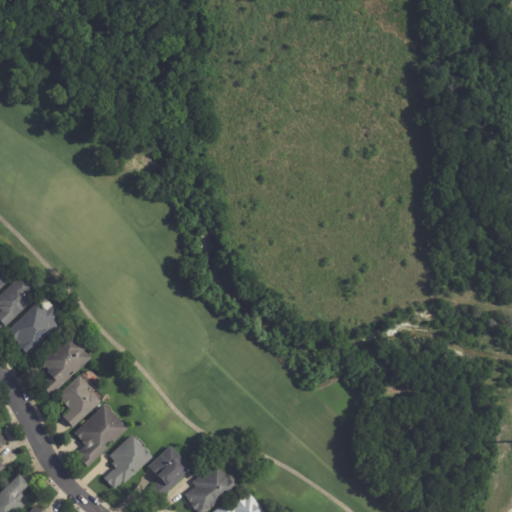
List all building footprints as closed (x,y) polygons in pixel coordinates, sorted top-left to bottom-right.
[(0,274),(6,268),(10,269),(12,272),(13,275),(16,278),(0,292),(0,274)] [(37,300),(7,328),(0,320),(0,314),(2,312),(0,309),(0,297),(24,276),(36,289),(31,294),(37,300)] [(27,354),(19,345),(20,343),(15,338),(13,339),(7,333),(45,298),(52,306),(53,305),(61,313),(55,318),(61,325),(28,355),(27,354)] [(92,360),(52,397),(42,386),(52,377),(49,374),(50,373),(47,370),(43,370),(40,366),(40,363),(71,333),(88,351),(86,353),(92,360)] [(91,392),(92,394),(95,394),(102,402),(103,405),(80,425),(77,429),(73,425),(67,418),(74,412),(65,402),(66,401),(62,396),(82,378),(83,378),(86,375),(90,380),(87,383),(92,388),(89,391),(91,392)] [(131,431),(116,445),(115,444),(113,446),(112,444),(108,448),(110,450),(90,470),(82,461),(83,461),(78,456),(88,448),(76,436),(107,406),(131,431)] [(8,444),(0,452),(0,458),(4,463),(2,464),(6,469),(0,474),(0,434),(5,439),(4,440),(8,444)] [(139,442),(147,451),(147,450),(154,458),(125,484),(123,482),(115,489),(112,486),(111,487),(104,479),(116,468),(112,464),(114,462),(110,457),(133,436),(139,442)] [(160,479),(149,468),(171,448),(192,471),(161,499),(151,489),(161,480),(160,479)] [(194,509),(191,505),(192,504),(191,503),(190,504),(186,498),(187,498),(185,494),(195,487),(192,483),(204,474),(206,476),(220,466),(227,476),(233,477),(236,481),(236,484),(239,490),(213,508),(212,507),(208,510),(209,511),(207,511),(197,511),(196,511),(194,509)] [(22,477),(31,486),(22,494),(26,498),(23,500),(28,505),(20,511),(0,511),(0,495),(21,476),(22,477)] [(253,495),(253,496),(264,511),(216,511),(225,505),(230,511),(231,511),(232,511),(231,510),(235,506),(232,501),(242,493),(247,500),(253,495)]
